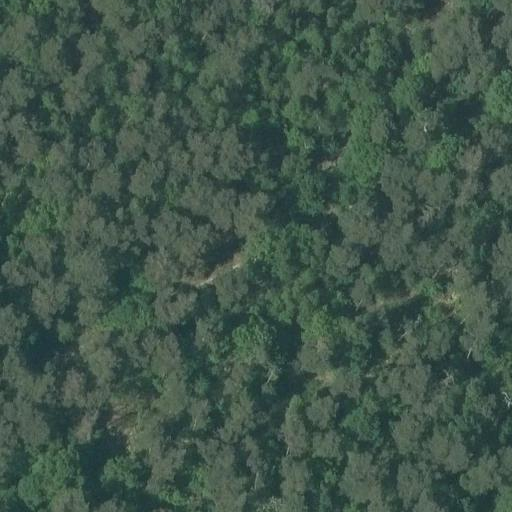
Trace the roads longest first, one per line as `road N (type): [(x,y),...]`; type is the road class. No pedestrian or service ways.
road 1 (track): [(0,400),(58,378),(511,129)]
road 2 (track): [(145,511),(87,406),(0,339)]
